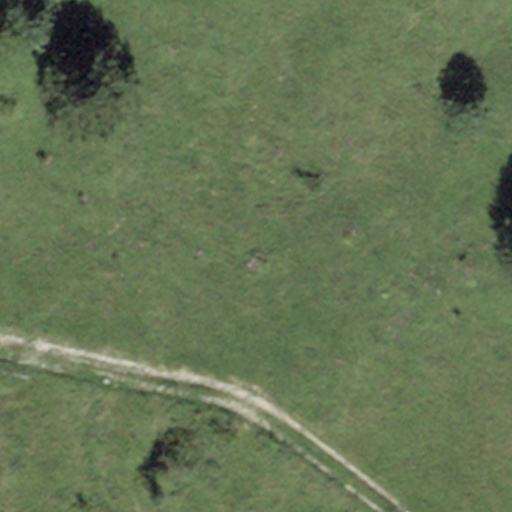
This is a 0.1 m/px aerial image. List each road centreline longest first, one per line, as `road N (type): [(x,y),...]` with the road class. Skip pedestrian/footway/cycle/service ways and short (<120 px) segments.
road 1 (track): [(0,333),(184,372),(475,180),(511,189)]
road 2 (track): [(184,372),(293,422),(405,511)]
